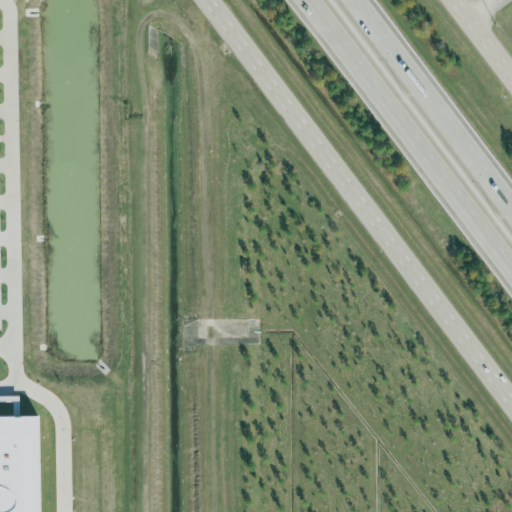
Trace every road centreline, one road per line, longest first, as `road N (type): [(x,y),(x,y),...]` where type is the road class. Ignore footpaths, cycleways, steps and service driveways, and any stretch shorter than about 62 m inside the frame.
road 1 (primary): [(207,0),(511,398)]
road 2 (motorway): [(293,0),(511,286)]
road 3 (motorway): [(511,215),(343,0)]
